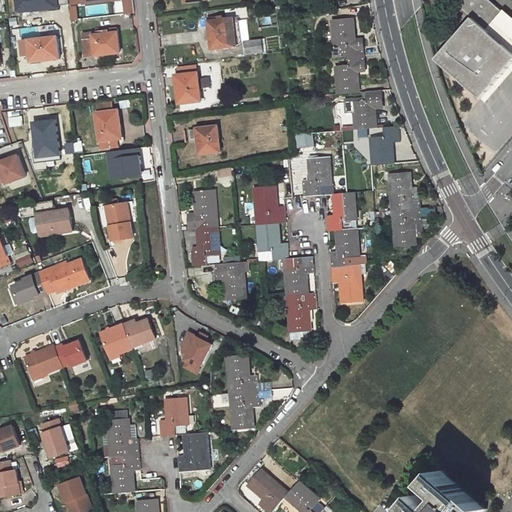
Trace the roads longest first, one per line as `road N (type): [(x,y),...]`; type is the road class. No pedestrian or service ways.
road 1 (unclassified): [(384,0),(399,70),(464,218)]
road 2 (residential): [(153,74),(177,273)]
road 3 (residential): [(177,273),(0,340)]
road 4 (residential): [(177,273),(189,305),(323,375)]
road 5 (residential): [(346,349),(464,218)]
road 6 (residential): [(220,490),(323,375)]
road 7 (residential): [(0,87),(153,74)]
road 8 (residential): [(346,349),(330,317),(320,232),(308,225)]
